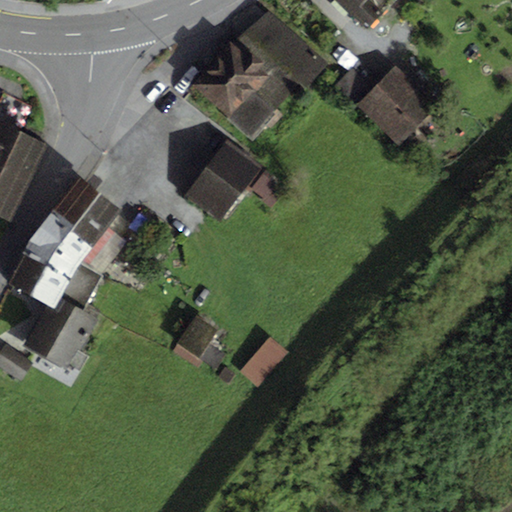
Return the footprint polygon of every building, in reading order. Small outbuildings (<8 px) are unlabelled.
[(336,0),(367,29),(395,0),(336,0)] [(270,15),(254,29),(234,51),(230,48),(197,86),(252,134),(262,122),(269,128),(282,115),(274,108),(298,81),(302,85),(306,81),(308,83),(325,65),(270,15)] [(333,88),(354,109),(374,89),(352,68),(333,88)] [(398,140),(430,108),(395,74),(364,106),(398,140)] [(0,215),(10,220),(45,147),(0,125),(0,215)] [(271,188),(276,182),(228,145),(189,196),(219,219),(242,188),(252,175),(260,181),(255,188),(266,197),(262,201),(271,208),(281,196),(271,188)] [(255,188),(260,181),(252,175),(242,188),(250,194),(255,188)] [(101,277),(78,264),(106,227),(118,212),(79,182),(34,239),(9,283),(30,295),(29,297),(49,308),(51,305),(52,306),(54,306),(56,302),(92,322),(98,311),(85,304),(101,277)] [(78,264),(101,277),(126,243),(106,227),(78,264)] [(88,335),(86,334),(92,322),(56,302),(54,306),(52,306),(30,345),(65,364),(75,345),(78,347),(84,337),(86,338),(88,335)] [(215,368),(224,356),(208,344),(216,332),(197,319),(179,344),(215,368)] [(243,372),(258,385),(285,354),(270,341),(243,372)] [(0,356),(0,364),(21,379),(30,365),(5,348),(0,356)] [(229,384),(235,376),(225,369),(219,376),(229,384)]
